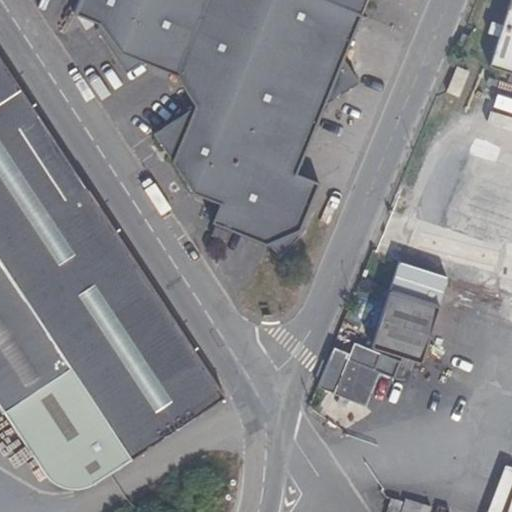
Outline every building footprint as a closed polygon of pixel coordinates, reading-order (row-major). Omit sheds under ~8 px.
[(212,224),(269,249),(362,14),(325,0),(80,0),(74,17),(92,43),(177,79),(195,106),(153,134),(193,196),(219,206),(212,224)] [(325,0),(362,14),(367,0),(325,0)] [(511,0),(507,0),(486,66),(511,74),(511,0)] [(466,54),(473,39),(463,35),(457,50),(466,54)] [(0,408),(8,420),(35,462),(51,484),(52,484),(64,489),(78,490),(90,487),(225,397),(212,378),(86,188),(18,147),(41,119),(0,57),(0,408)] [(444,93),(457,99),(467,74),(455,68),(444,93)] [(86,188),(41,119),(18,147),(86,188)] [(228,235),(214,228),(211,237),(225,243),(228,235)] [(439,307),(389,292),(371,348),(421,365),(439,307)] [(355,344),(349,355),(334,349),(318,388),(365,408),(379,374),(394,380),(401,364),(355,344)] [(390,499),(386,511),(399,511),(403,502),(390,499)] [(430,511),(432,508),(405,500),(401,511),(430,511)]
